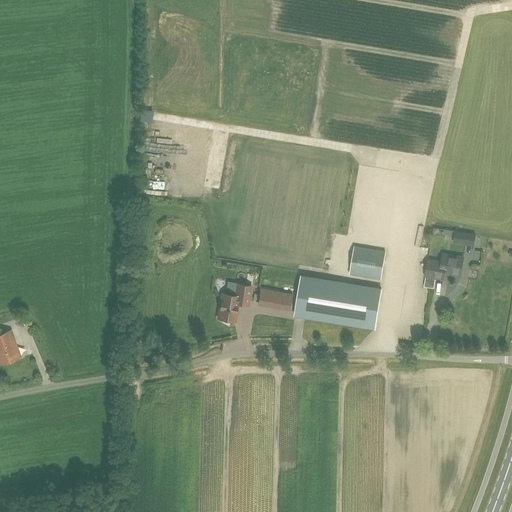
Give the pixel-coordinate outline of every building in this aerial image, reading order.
[(455,231),(454,241),(473,244),(475,234),(455,231)] [(350,274),(362,276),(380,279),(385,251),(354,246),(350,274)] [(446,262),(444,273),(460,275),(463,257),(443,253),(442,261),(446,262)] [(433,287),(435,277),(443,279),(444,273),(446,262),(442,261),(428,259),(425,276),(426,276),(424,285),(424,286),(433,287)] [(381,288),(362,285),(302,275),(295,315),(355,325),(375,328),(381,288)] [(236,313),(238,305),(248,306),(251,286),(227,282),(225,294),(222,293),(218,318),(222,319),(222,321),(228,324),(231,320),(235,321),(236,313)] [(269,305),(280,306),(290,308),(292,294),(282,293),(271,291),(261,289),(260,296),(259,300),(258,303),(269,305)] [(12,359),(20,356),(11,330),(0,333),(0,363),(5,361),(6,363),(13,361),(12,359)]
